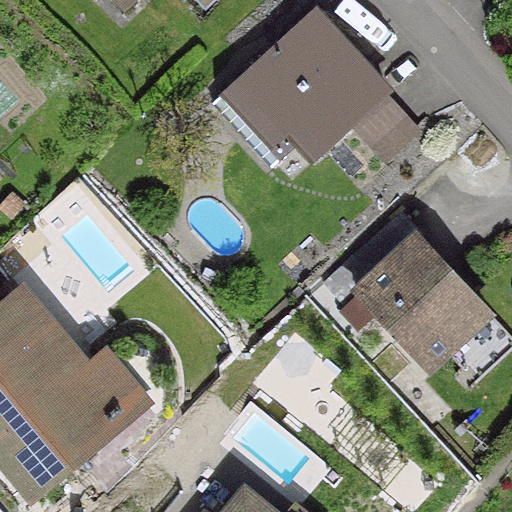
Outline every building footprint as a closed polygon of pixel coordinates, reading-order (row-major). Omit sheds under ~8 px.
[(209,105),(268,168),(295,143),(310,160),(350,123),(374,102),(383,94),(319,24),(309,13),(209,105)] [(399,129),(374,102),(350,123),(383,158),(406,137),(399,129)] [(320,285),(342,308),(355,295),(421,367),(451,339),(443,330),(474,302),(456,283),(394,216),(320,285)] [(0,452),(31,490),(116,419),(15,299),(0,311),(0,452)] [(263,511),(242,494),(226,511),(263,511)]
